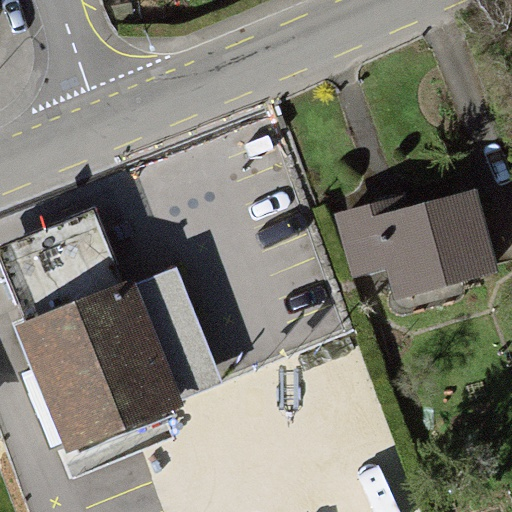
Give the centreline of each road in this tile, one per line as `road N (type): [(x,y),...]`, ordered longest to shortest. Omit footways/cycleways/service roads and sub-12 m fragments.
road 1 (primary): [(399,0),(101,128)]
road 2 (residential): [(58,0),(101,128)]
